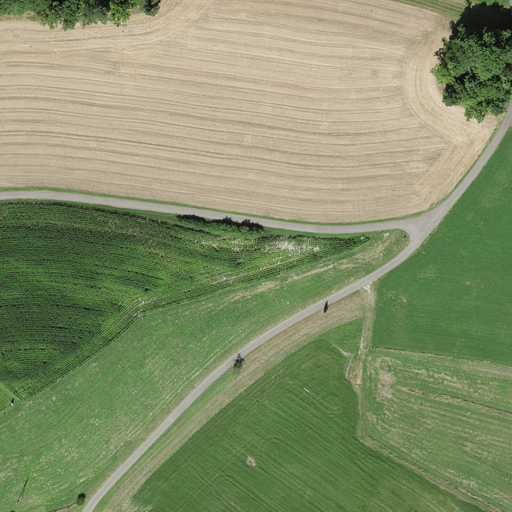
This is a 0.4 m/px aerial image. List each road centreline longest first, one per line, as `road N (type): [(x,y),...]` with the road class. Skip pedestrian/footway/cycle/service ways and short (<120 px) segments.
road 1 (track): [(511,85),(495,138),(397,261),(305,311),(230,365),(175,413),(88,511)]
road 2 (track): [(0,197),(318,230),(428,225)]
